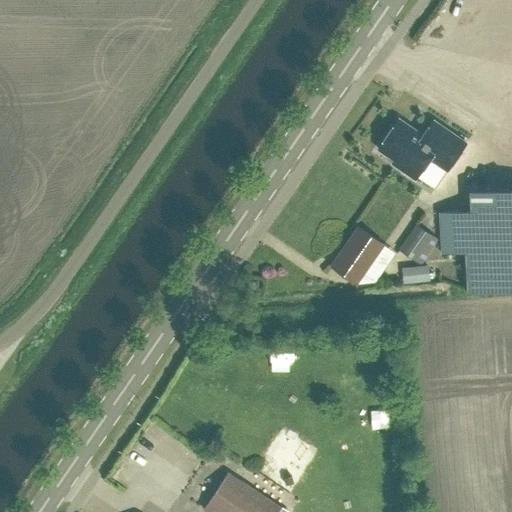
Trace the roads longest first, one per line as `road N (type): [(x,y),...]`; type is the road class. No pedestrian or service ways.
road 1 (secondary): [(40,511),(393,0)]
road 2 (unclassified): [(0,345),(62,278),(255,0)]
